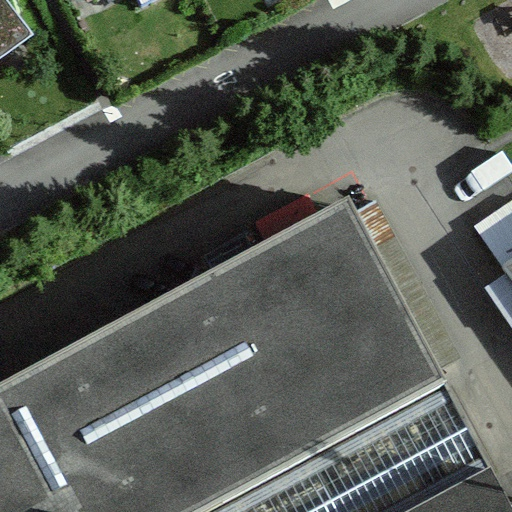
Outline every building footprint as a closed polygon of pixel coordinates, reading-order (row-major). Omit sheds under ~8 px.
[(0,8),(0,51),(20,37),(0,8)] [(511,283),(511,203),(475,229),(511,283)] [(0,392),(0,511),(212,511),(444,388),(348,206),(0,392)] [(212,511),(424,511),(491,476),(444,388),(212,511)] [(510,511),(491,476),(424,511),(510,511)]
